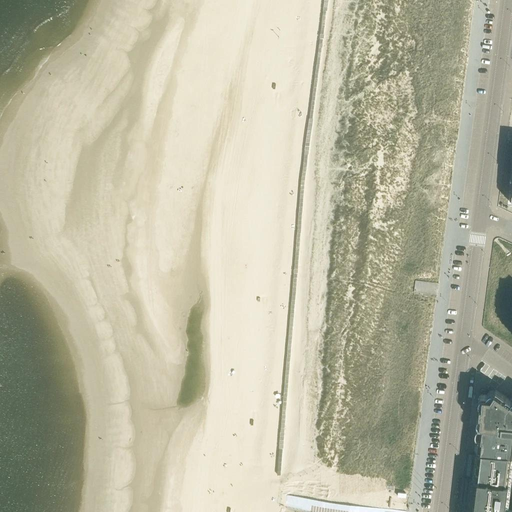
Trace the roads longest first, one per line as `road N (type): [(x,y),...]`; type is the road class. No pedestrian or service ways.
road 1 (secondary): [(481,217),(509,0)]
road 2 (secondary): [(441,511),(464,339)]
road 3 (secondary): [(464,339),(481,217)]
